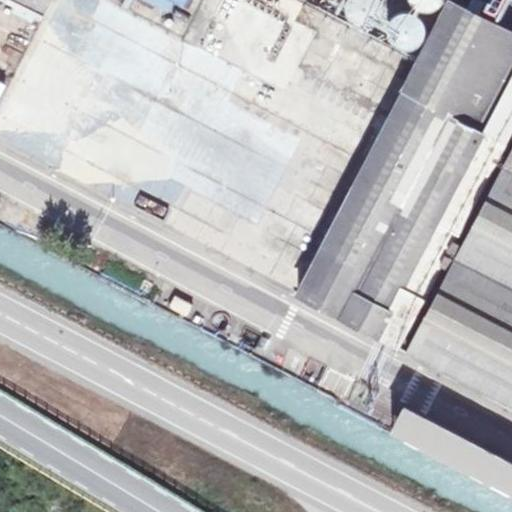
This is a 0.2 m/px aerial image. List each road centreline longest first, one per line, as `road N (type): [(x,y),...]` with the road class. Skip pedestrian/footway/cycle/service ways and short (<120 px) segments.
road 1 (secondary): [(0,317),(370,511)]
road 2 (trunk): [(0,418),(154,511)]
